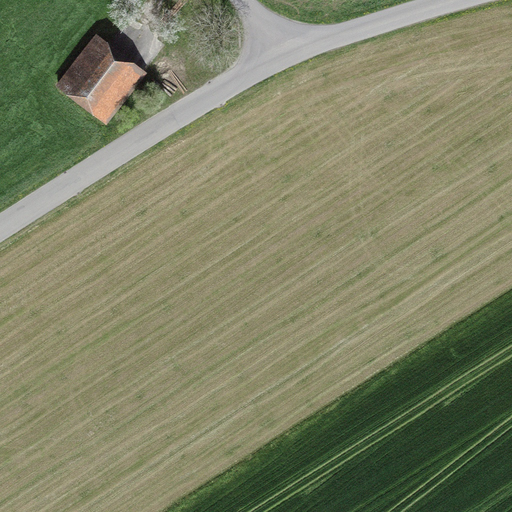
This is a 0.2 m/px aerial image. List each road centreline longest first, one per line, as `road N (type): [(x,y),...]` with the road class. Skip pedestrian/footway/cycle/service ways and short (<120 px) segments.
road 1 (unclassified): [(284,54),(0,226)]
road 2 (unclassified): [(453,0),(284,54)]
